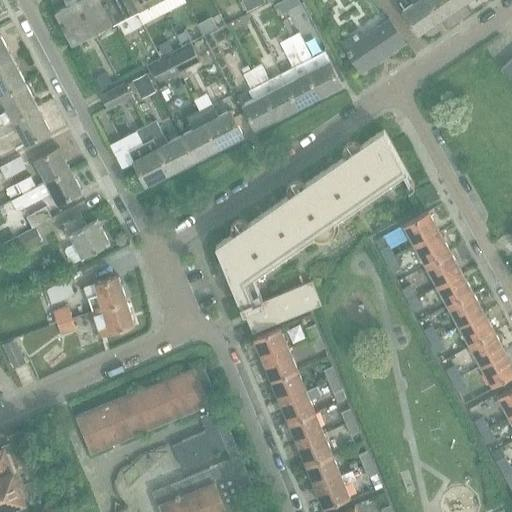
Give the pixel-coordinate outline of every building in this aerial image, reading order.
[(94,32),(77,0),(64,0),(66,6),(55,11),(72,43),(94,32)] [(115,21),(104,0),(77,0),(94,32),(115,21)] [(137,10),(131,0),(104,0),(115,21),(137,10)] [(155,0),(131,0),(137,10),(155,0)] [(242,0),(248,10),(266,1),(265,0),(242,0)] [(281,0),(274,4),(279,13),(301,2),(300,0),(281,0)] [(418,33),(440,18),(427,0),(410,0),(413,2),(402,10),(418,33)] [(462,3),(460,0),(427,0),(440,18),(462,3)] [(203,19),(219,13),(214,1),(198,7),(203,19)] [(361,72),(404,43),(387,19),(361,37),(358,32),(343,42),(347,47),(345,48),(361,72)] [(288,36),(318,95),(340,84),(322,49),(312,55),(299,30),(288,36)] [(0,65),(12,59),(0,34),(0,65)] [(298,106),(318,95),(288,36),(280,41),(292,66),(280,72),(298,106)] [(171,56),(178,71),(199,60),(192,46),(171,56)] [(160,81),(178,71),(171,56),(152,66),(160,81)] [(511,57),(501,67),(511,79),(511,57)] [(0,95),(25,82),(12,59),(0,65),(0,95)] [(298,106),(280,72),(268,79),(260,64),(251,69),(276,117),(298,106)] [(255,128),(276,117),(251,69),(243,73),(250,87),(248,88),(253,98),(242,103),(255,128)] [(0,126),(38,107),(25,82),(0,95),(7,110),(0,113),(0,126)] [(101,95),(108,108),(131,96),(124,84),(101,95)] [(199,111),(217,147),(242,134),(230,110),(218,116),(212,104),(199,111)] [(38,107),(0,126),(0,138),(18,129),(25,144),(50,131),(38,107)] [(193,160),(217,147),(199,111),(187,117),(193,129),(180,135),(193,160)] [(193,160),(180,135),(167,142),(156,119),(146,125),(153,138),(157,147),(170,171),(193,160)] [(143,143),(153,138),(146,125),(136,129),(143,143)] [(406,172),(383,128),(216,244),(253,332),(320,303),(310,279),(261,299),(252,277),(253,277),(253,276),(313,235),(316,237),(317,237),(321,238),(324,238),(327,236),(328,236),(329,235),(330,233),(331,232),(332,231),(333,229),(333,228),(334,226),(334,225),(333,223),(333,221),(405,172),(405,173),(406,172)] [(46,181),(70,169),(58,147),(35,159),(46,181)] [(146,184),(170,171),(157,147),(133,159),(146,184)] [(0,166),(0,168),(5,178),(25,168),(19,156),(0,166)] [(70,169),(46,181),(57,203),(81,190),(70,169)] [(24,193),(37,186),(31,174),(3,188),(7,196),(21,189),(24,193)] [(37,186),(24,193),(28,202),(41,196),(37,186)] [(31,226),(32,228),(52,217),(46,205),(25,216),(26,217),(20,220),(25,229),(31,226)] [(414,243),(438,230),(427,209),(403,223),(414,243)] [(96,219),(86,225),(80,214),(63,222),(73,242),(66,245),(65,249),(72,262),(81,257),(108,243),(96,219)] [(11,240),(18,252),(43,238),(36,226),(11,240)] [(425,264),(449,250),(438,230),(414,243),(425,264)] [(385,259),(395,254),(389,243),(379,249),(385,259)] [(436,284),(460,270),(449,250),(425,264),(436,284)] [(395,254),(385,259),(391,271),(402,266),(395,254)] [(447,304),(471,291),(460,270),(436,284),(447,304)] [(102,306),(126,299),(118,275),(85,285),(92,310),(102,306)] [(46,287),(51,301),(74,294),(68,276),(46,287)] [(407,299),(417,294),(411,283),(401,288),(407,299)] [(458,324),(482,311),(471,291),(447,304),(458,324)] [(417,294),(407,299),(413,311),(423,306),(417,294)] [(102,306),(92,310),(99,333),(133,323),(126,299),(102,306)] [(58,322),(72,317),(69,304),(54,309),(58,322)] [(469,344),(493,331),(482,311),(458,324),(469,344)] [(429,339),(439,334),(433,323),(432,324),(427,314),(418,319),(429,339)] [(72,317),(58,322),(61,334),(76,329),(72,317)] [(312,339),(321,335),(315,321),(306,326),(312,339)] [(263,359),(288,349),(278,325),(254,336),(263,359)] [(480,364),(504,351),(493,331),(469,344),(480,364)] [(439,334),(429,339),(435,351),(445,345),(439,334)] [(321,335),(312,339),(317,350),(326,345),(321,335)] [(2,342),(13,367),(26,361),(15,336),(2,342)] [(272,380),(296,370),(288,349),(263,359),(272,380)] [(511,366),(504,351),(480,364),(491,385),(511,373),(511,366)] [(451,379),(461,374),(455,364),(460,362),(454,352),(443,358),(448,367),(445,368),(451,379)] [(329,381),(338,377),(333,364),(323,368),(329,381)] [(204,367),(195,370),(194,366),(162,379),(163,382),(137,392),(136,390),(76,414),(90,451),(137,431),(135,427),(145,423),(147,427),(189,410),(190,412),(195,410),(194,408),(207,402),(212,413),(202,418),(206,429),(173,443),(182,465),(226,447),(231,458),(152,490),(157,504),(159,504),(162,511),(237,511),(259,503),(204,367)] [(280,401),(305,391),(296,370),(272,380),(280,401)] [(461,374),(451,379),(458,391),(463,400),(472,395),(461,374)] [(338,377),(329,381),(333,392),(342,388),(338,377)] [(289,422),(313,412),(308,399),(321,394),(318,385),(305,391),(280,401),(289,422)] [(509,416),(511,414),(511,387),(497,396),(509,416)] [(346,423),(355,419),(350,406),(341,410),(346,423)] [(297,443),(322,433),(313,412),(289,422),(297,443)] [(481,432),(490,427),(483,414),(474,419),(481,432)] [(355,419),(346,423),(351,434),(360,430),(355,419)] [(490,427),(481,432),(487,442),(496,437),(490,427)] [(306,464),(331,453),(322,433),(297,443),(306,464)] [(15,473),(36,464),(26,438),(4,447),(15,473)] [(502,471),(511,466),(505,455),(504,455),(500,446),(491,451),(502,471)] [(363,465),(373,461),(367,448),(358,452),(363,465)] [(0,511),(14,511),(11,506),(23,501),(2,450),(0,450),(0,511)] [(314,484),(339,474),(331,453),(306,464),(314,484)] [(373,461),(363,465),(369,477),(378,473),(373,461)] [(511,466),(502,471),(511,489),(511,466)] [(339,474),(314,484),(323,507),(348,496),(339,474)] [(393,511),(386,493),(377,497),(382,509),(374,511),(354,511),(353,508),(344,511),(393,511)]
